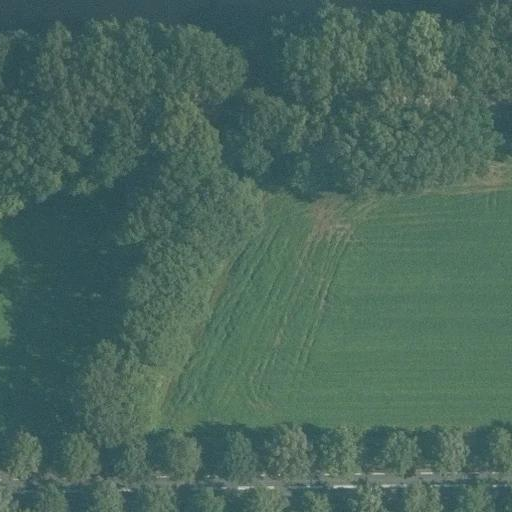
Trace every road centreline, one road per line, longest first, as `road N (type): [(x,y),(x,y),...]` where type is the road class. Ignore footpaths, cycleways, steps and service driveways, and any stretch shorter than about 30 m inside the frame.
road 1 (track): [(511,102),(0,122)]
road 2 (secondary): [(0,488),(511,485)]
road 3 (track): [(283,110),(315,132),(429,149)]
